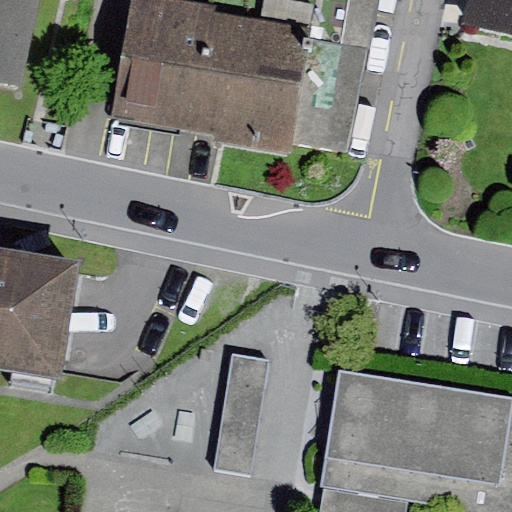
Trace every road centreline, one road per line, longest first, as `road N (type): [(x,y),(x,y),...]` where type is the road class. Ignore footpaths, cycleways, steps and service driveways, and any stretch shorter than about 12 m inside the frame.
road 1 (residential): [(0,175),(384,253)]
road 2 (residential): [(384,253),(432,0)]
road 3 (residential): [(384,253),(511,279)]
